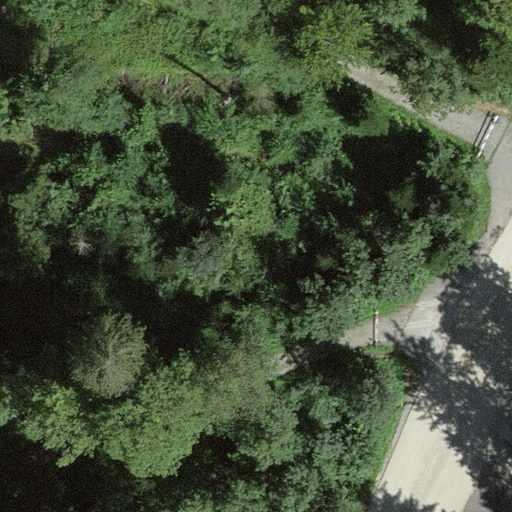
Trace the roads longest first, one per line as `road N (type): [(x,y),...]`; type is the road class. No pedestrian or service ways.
road 1 (track): [(480,342),(419,317),(384,324),(0,464)]
road 2 (track): [(217,0),(511,146)]
road 3 (tertiary): [(511,284),(410,511)]
